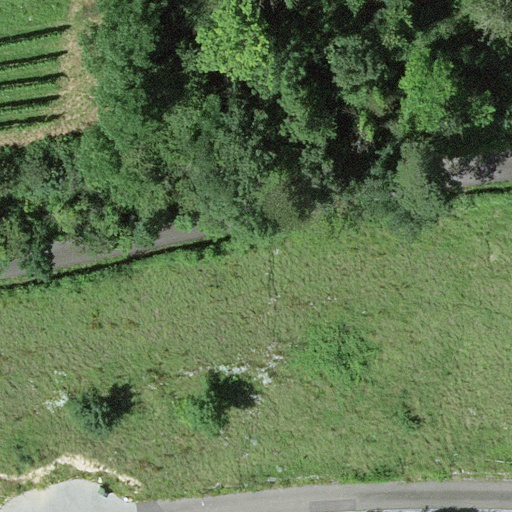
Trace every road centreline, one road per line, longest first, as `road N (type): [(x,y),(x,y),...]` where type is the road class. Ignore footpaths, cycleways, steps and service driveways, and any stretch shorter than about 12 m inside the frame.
road 1 (unclassified): [(0,267),(511,164)]
road 2 (residential): [(511,493),(186,511)]
